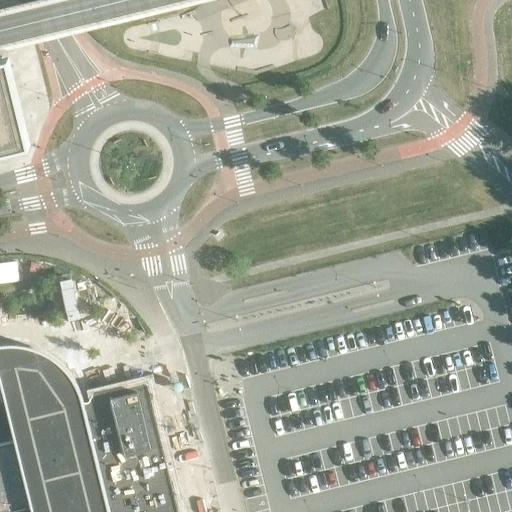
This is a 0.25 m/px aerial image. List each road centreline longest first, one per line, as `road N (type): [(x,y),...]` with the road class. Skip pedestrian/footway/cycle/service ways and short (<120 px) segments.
road 1 (secondary): [(381,0),(380,55),(349,89),(170,133)]
road 2 (secondary): [(183,174),(387,118)]
road 3 (residential): [(387,118),(423,123),(446,137),(511,199)]
road 4 (residential): [(112,119),(43,0)]
road 5 (residential): [(511,162),(414,74)]
road 6 (secondary): [(90,199),(114,216),(148,217),(168,205),(183,174)]
